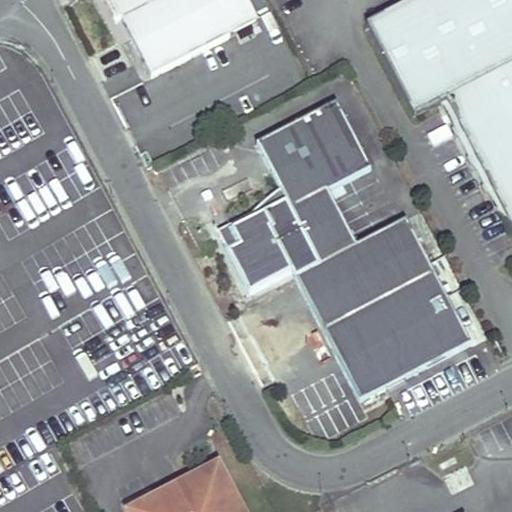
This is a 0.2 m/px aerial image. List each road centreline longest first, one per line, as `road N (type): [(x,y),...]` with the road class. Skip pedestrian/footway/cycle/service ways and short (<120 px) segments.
road 1 (residential): [(19,0),(52,36),(265,442),(283,460),(332,474),(511,384)]
road 2 (unknown): [(125,511),(116,490),(125,468),(241,396)]
